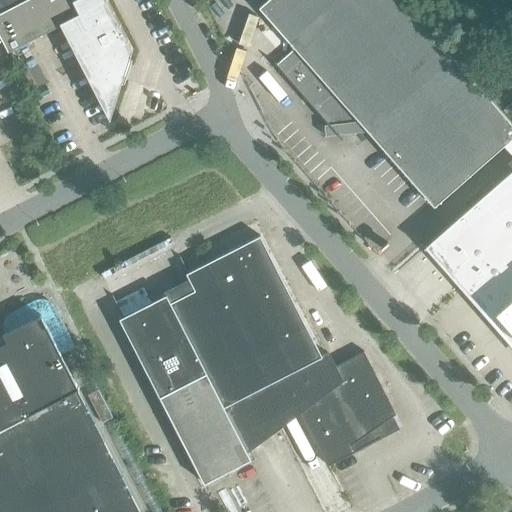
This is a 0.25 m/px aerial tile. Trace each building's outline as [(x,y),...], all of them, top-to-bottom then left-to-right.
[(0,0),(0,12),(23,0),(0,0)] [(23,0),(0,12),(0,34),(3,40),(9,51),(62,24),(110,119),(133,49),(108,0),(23,0)] [(511,137),(511,123),(403,0),(263,0),(258,5),(294,46),(275,62),(329,124),(325,125),(326,136),(369,131),(435,206),(511,137)] [(511,170),(459,217),(425,247),(425,248),(430,244),(450,268),(448,270),(462,286),(464,284),(493,316),(490,318),(504,333),(506,331),(511,337),(511,170)] [(323,356),(261,235),(187,273),(196,290),(172,303),(167,294),(152,302),(125,316),(120,318),(205,483),(252,459),(238,432),(297,402),(329,466),(330,465),(371,444),(400,429),(394,416),(397,414),(365,351),(336,366),(329,353),(323,356)] [(152,302),(144,287),(117,301),(125,316),(152,302)] [(0,511),(140,511),(78,390),(79,389),(62,354),(76,347),(56,308),(53,304),(49,301),(44,299),(39,299),(34,301),(12,312),(8,315),(5,319),(3,324),(3,329),(6,333),(0,336),(0,511)] [(113,415),(99,387),(89,393),(103,420),(113,415)] [(138,463),(115,418),(106,423),(128,467),(138,463)] [(160,507),(138,463),(129,468),(151,511),(160,507)]
